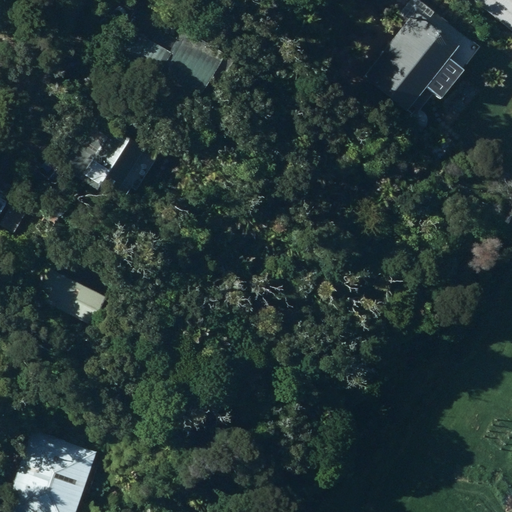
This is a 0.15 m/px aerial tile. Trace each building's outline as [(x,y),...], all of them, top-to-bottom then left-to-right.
[(511,0),(472,0),(471,2),(511,35),(511,0)] [(436,100),(458,71),(442,59),(453,46),(411,13),(359,80),(401,113),(420,88),(436,100)] [(153,75),(190,98),(218,54),(178,29),(162,53),(128,31),(111,57),(149,82),(153,75)] [(106,132),(77,174),(83,178),(79,184),(105,201),(138,154),(106,132)] [(33,299),(96,330),(109,303),(46,271),(33,299)] [(71,511),(91,452),(29,431),(2,511),(71,511)]
